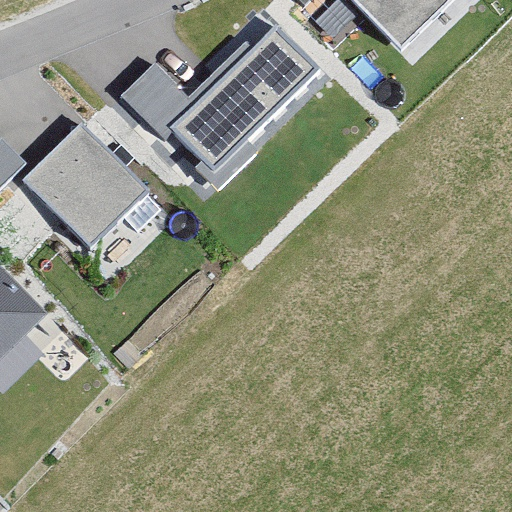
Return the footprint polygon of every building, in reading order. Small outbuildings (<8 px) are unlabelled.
[(287,0),(301,14),(314,0),(342,0),(402,60),(462,0),(287,0)] [(152,69),(120,101),(165,145),(173,137),(217,181),(321,76),(277,31),(196,112),(152,69)] [(81,128),(23,185),(91,253),(149,197),(81,128)] [(0,141),(0,190),(25,166),(0,141)] [(0,270),(0,372),(51,323),(0,270)]
